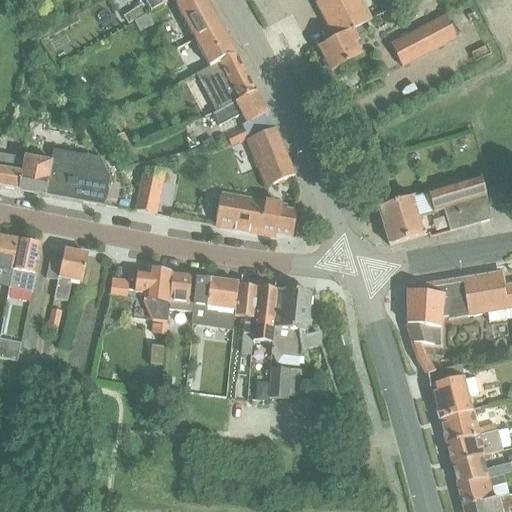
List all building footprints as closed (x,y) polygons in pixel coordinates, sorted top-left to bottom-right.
[(128,25),(162,6),(171,0),(144,0),(140,3),(141,6),(123,18),(128,25)] [(184,24),(210,10),(204,0),(186,0),(174,6),(184,24)] [(324,0),(320,2),(315,5),(334,40),(364,26),(372,22),(360,0),(324,0)] [(219,27),(210,10),(184,24),(193,41),(219,27)] [(139,33),(153,25),(147,15),(133,23),(139,33)] [(74,16),(34,38),(38,46),(79,24),(74,16)] [(444,18),(433,24),(435,28),(392,51),(401,68),(455,40),(444,18)] [(334,40),(317,49),(330,74),(361,58),(354,46),(358,44),(356,40),(368,34),(364,26),(334,40)] [(219,27),(193,41),(209,69),(234,55),(219,27)] [(205,71),(196,76),(215,114),(219,113),(238,102),(255,93),(234,55),(209,69),(205,71)] [(256,96),(255,93),(238,102),(219,113),(215,114),(212,116),(217,125),(239,113),(246,125),(241,128),(247,141),(274,130),(266,115),(267,115),(259,101),(260,101),(257,96),(256,96)] [(292,172),(274,130),(247,141),(245,142),(252,158),(259,156),(263,165),(272,186),(294,177),(292,172)] [(123,135),(110,142),(117,156),(130,150),(123,135)] [(23,160),(17,192),(103,207),(109,180),(97,159),(60,153),(49,151),(47,162),(23,158),(23,160)] [(0,188),(17,192),(23,160),(0,155),(0,188)] [(155,216),(164,173),(144,169),(135,211),(155,216)] [(491,222),(480,180),(393,205),(377,210),(388,248),(423,237),(421,230),(419,220),(434,216),(434,215),(443,212),(449,234),(491,222)] [(505,191),(489,194),(492,207),(507,204),(505,191)] [(220,197),(214,228),(275,239),(276,235),(291,238),(296,215),(285,213),(286,208),(220,197)] [(0,287),(7,289),(17,242),(0,238),(0,287)] [(17,242),(7,289),(32,294),(35,277),(41,247),(17,242)] [(49,259),(45,280),(56,283),(52,301),(66,304),(70,287),(66,287),(67,282),(81,285),(87,257),(63,252),(60,262),(49,259)] [(136,275),(133,294),(146,295),(146,301),(155,323),(159,323),(157,335),(165,336),(168,311),(168,307),(171,276),(149,271),(148,276),(136,275)] [(443,298),(406,294),(407,327),(410,339),(412,345),(439,348),(441,322),(487,315),(489,323),(511,319),(511,286),(504,288),(501,275),(445,283),(443,298)] [(168,307),(168,311),(191,314),(192,307),(195,281),(190,280),(190,278),(171,276),(168,307)] [(111,278),(109,296),(125,297),(127,280),(111,278)] [(191,314),(190,326),(232,332),(234,318),(234,313),(237,286),(195,280),(195,281),(192,307),(191,314)] [(237,286),(234,313),(234,318),(246,319),(244,336),(242,336),(240,355),(250,357),(254,321),(257,290),(237,286)] [(254,321),(251,343),(271,345),(272,323),(277,292),(257,290),(254,321)] [(271,345),(270,356),(300,359),(301,351),(320,347),(318,335),(306,337),(306,334),(310,296),(277,292),(272,323),(271,345)] [(50,312),(47,328),(56,330),(60,314),(50,312)] [(0,341),(0,360),(16,364),(20,345),(0,341)] [(150,348),(149,367),(161,367),(162,348),(150,348)] [(461,368),(427,376),(440,421),(473,413),(469,397),(478,395),(474,380),(465,383),(461,368)] [(269,370),(269,372),(268,384),(268,400),(286,401),(288,372),(269,370)] [(162,378),(161,389),(170,390),(171,379),(162,378)] [(255,384),(254,401),(268,402),(268,400),(268,384),(255,384)] [(473,413),(440,421),(446,446),(480,438),(496,433),(497,433),(496,427),(478,432),(473,413)] [(480,438),(446,446),(452,466),(482,459),(502,453),(496,433),(480,438)] [(482,459),(452,466),(458,489),(488,481),(502,477),(511,474),(511,473),(510,466),(486,472),(482,459)] [(488,481),(458,489),(463,509),(494,502),(508,498),(505,486),(502,477),(488,481)] [(494,502),(463,509),(464,511),(511,511),(511,496),(510,497),(508,498),(494,502)]
